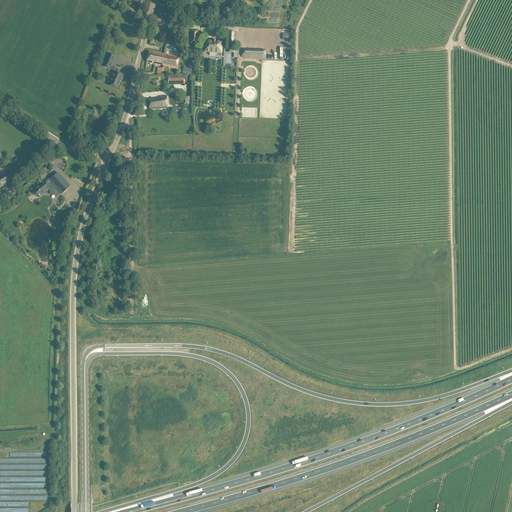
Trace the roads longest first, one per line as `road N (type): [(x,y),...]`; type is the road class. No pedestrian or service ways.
road 1 (motorway): [(511,372),(420,401),(366,404),(307,392),(200,347),(99,345),(86,352),(84,368)]
road 2 (motorway): [(511,378),(335,452),(127,511)]
road 3 (motorway): [(84,368),(96,354),(193,355),(228,373),(247,406),(244,441),(225,468),(104,511)]
road 4 (unclassified): [(74,511),(74,272),(108,157)]
road 5 (motorway): [(183,511),(343,464),(511,393)]
road 6 (motorway): [(306,511),(511,402)]
road 7 (unclassified): [(131,312),(125,117)]
road 8 (secondary): [(85,511),(84,368)]
road 9 (unclassified): [(125,117),(154,0)]
